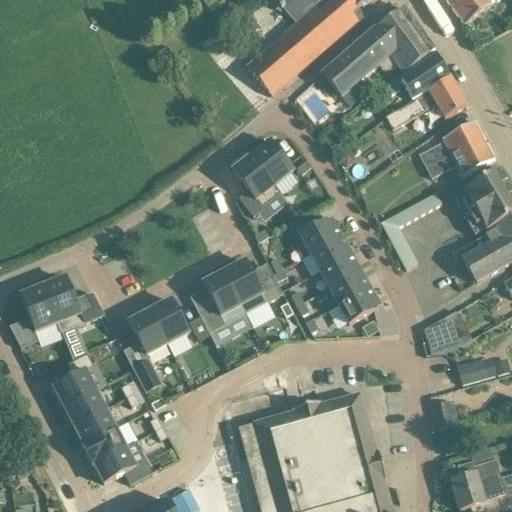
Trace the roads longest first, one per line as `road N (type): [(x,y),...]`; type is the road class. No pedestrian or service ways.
road 1 (residential): [(412,350),(282,358),(222,388),(189,468),(107,511)]
road 2 (residential): [(82,248),(115,315),(245,247),(202,170)]
road 3 (residential): [(412,350),(383,258),(277,105)]
road 4 (residential): [(88,511),(0,334)]
road 5 (secondary): [(511,155),(420,0)]
road 6 (residential): [(423,511),(412,350)]
road 7 (residential): [(277,105),(393,0)]
road 8 (residential): [(82,248),(202,170)]
